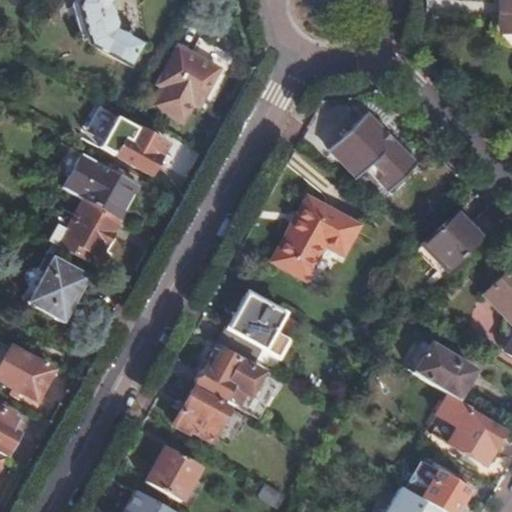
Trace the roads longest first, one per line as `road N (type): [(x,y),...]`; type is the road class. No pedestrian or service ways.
road 1 (residential): [(298,53),(47,511)]
road 2 (residential): [(369,50),(511,197)]
